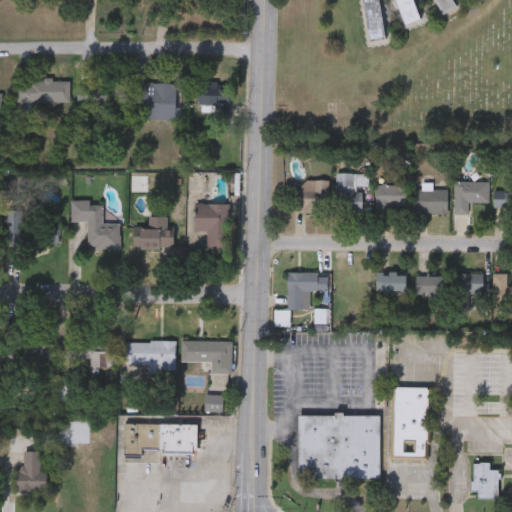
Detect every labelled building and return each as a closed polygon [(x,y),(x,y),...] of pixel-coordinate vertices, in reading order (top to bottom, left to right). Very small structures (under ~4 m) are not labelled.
[(379,0),(386,39),(370,42),(363,0),(379,0)] [(413,0),(419,20),(403,24),(396,0),(413,0)] [(441,14),(434,0),(451,0),(455,8),(441,14)] [(17,101),(17,79),(68,79),(68,101),(17,101)] [(77,80),(102,80),(101,110),(76,110),(77,80)] [(126,80),(126,111),(107,111),(108,80),(126,80)] [(133,80),(176,82),(175,118),(141,117),(142,104),(133,104),(133,80)] [(197,91),(228,91),(228,115),(197,115),(197,91)] [(361,211),(335,211),(335,173),(367,173),(367,185),(361,185),(361,211)] [(329,179),(329,211),(293,211),(293,189),(301,189),(301,179),(329,179)] [(468,202),(468,214),(453,214),(453,181),(489,181),(489,202),(468,202)] [(376,183),(407,183),(407,209),(376,209),(376,183)] [(447,212),(415,212),(415,189),(447,189),(447,212)] [(511,208),(493,208),(493,189),(511,189),(511,208)] [(86,247),(87,220),(69,220),(70,199),(102,200),(102,221),(116,222),(116,247),(86,247)] [(194,230),(194,201),(224,201),(224,248),(206,248),(206,230),(194,230)] [(8,242),(8,211),(26,211),(26,242),(8,242)] [(57,224),(57,241),(33,241),(33,224),(57,224)] [(170,226),(170,247),(140,247),(140,226),(170,226)] [(288,309),(288,271),(317,271),(317,290),(309,290),(309,309),(288,309)] [(406,272),(406,292),(375,292),(375,272),(406,272)] [(482,294),(453,294),(453,273),(482,273),(482,294)] [(511,303),(495,303),(495,273),(510,273),(510,281),(511,281),(511,303)] [(415,275),(445,275),(445,294),(415,294),(415,275)] [(125,340),(174,339),(174,365),(125,365),(125,340)] [(231,371),(211,371),(211,359),(180,359),(180,339),(231,339),(231,371)] [(115,365),(69,365),(69,342),(115,342),(115,365)] [(0,343),(50,343),(50,371),(0,371),(0,343)] [(392,457),(394,386),(429,387),(427,458),(392,457)] [(379,414),(379,479),(297,479),(298,413),(379,414)] [(198,422),(197,452),(162,451),(162,448),(141,448),(141,454),(124,454),(125,421),(198,422)] [(44,490),(17,490),(17,450),(41,450),(41,469),(44,469),(44,490)] [(473,461),(490,461),(490,468),(498,468),(498,498),(473,498),(473,461)]
